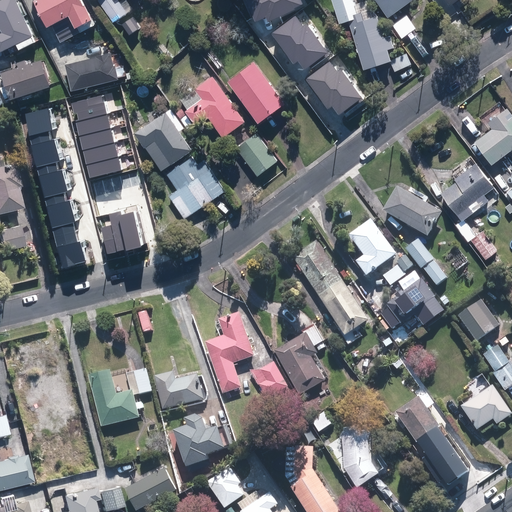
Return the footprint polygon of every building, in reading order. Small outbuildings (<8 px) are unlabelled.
[(0,33),(0,42),(4,50),(38,33),(21,0),(0,0),(0,17),(6,30),(0,33)] [(74,12),(80,24),(96,16),(87,0),(39,0),(52,23),(74,12)] [(104,0),(117,19),(129,11),(121,0),(104,0)] [(294,8),(303,4),(301,0),(246,0),(255,21),(260,19),(266,16),(268,21),(294,10),(294,8)] [(395,58),(380,14),(368,18),(366,10),(362,11),(358,0),(334,0),(342,22),(352,19),(368,67),(395,58)] [(413,0),(381,0),(393,15),(413,0)] [(417,28),(408,14),(395,24),(405,37),(417,28)] [(309,66),(311,68),(329,55),(306,24),(303,26),(296,16),(271,34),(293,64),(298,61),(304,70),(309,66)] [(68,64),(75,89),(120,77),(113,52),(68,64)] [(409,53),(392,60),(397,71),(413,64),(409,53)] [(7,70),(16,96),(56,83),(47,57),(7,70)] [(289,99),(258,60),(232,80),(263,119),(289,99)] [(344,111),(345,114),(363,101),(341,69),(338,72),(330,61),(305,79),(327,110),(332,106),(338,115),(344,111)] [(200,122),(211,114),(227,135),(249,119),(215,75),(198,87),(205,96),(189,108),(200,122)] [(109,114),(104,95),(71,103),(75,123),(109,114)] [(24,114),(32,145),(53,140),(50,130),(58,128),(53,107),(24,114)] [(491,121),(495,126),(478,139),(495,162),(511,149),(511,109),(510,107),(491,121)] [(195,147),(169,110),(139,131),(165,168),(195,147)] [(112,128),(109,114),(75,123),(79,136),(112,128)] [(116,142),(112,128),(79,136),(82,150),(116,142)] [(280,159),(259,131),(239,146),(260,174),(280,159)] [(32,145),(39,174),(60,169),(58,162),(66,160),(60,138),(53,140),(32,145)] [(119,156),(116,142),(82,150),(86,164),(119,156)] [(122,170),(119,156),(86,164),(89,178),(122,170)] [(187,217),(228,188),(207,158),(199,164),(193,156),(169,173),(175,181),(166,187),(187,217)] [(496,186),(478,162),(457,177),(459,180),(444,192),(465,219),(491,198),(487,193),(496,186)] [(12,163),(0,165),(0,211),(22,206),(12,163)] [(39,174),(46,205),(68,200),(66,191),(73,189),(68,167),(60,169),(39,174)] [(399,186),(386,210),(431,236),(445,212),(399,186)] [(46,205),(54,236),(76,231),(73,222),(81,220),(76,198),(68,200),(46,205)] [(128,250),(146,245),(138,211),(120,215),(128,250)] [(128,250),(120,215),(120,212),(109,214),(112,225),(101,227),(107,254),(128,250)] [(352,234),(367,254),(360,260),(370,274),(399,253),(373,218),(352,234)] [(477,234),(464,218),(457,224),(470,240),(473,238),(477,234)] [(19,224),(0,229),(0,231),(5,249),(24,244),(19,224)] [(483,230),(473,239),(489,258),(499,249),(483,230)] [(54,236),(62,269),(90,262),(85,240),(78,241),(76,231),(54,236)] [(420,238),(408,248),(424,269),(426,267),(439,284),(449,277),(435,260),(437,258),(420,238)] [(371,319),(319,240),(294,256),(347,335),(371,319)] [(459,270),(470,260),(463,252),(452,263),(459,270)] [(407,255),(399,262),(407,272),(415,264),(407,255)] [(399,264),(385,275),(394,286),(407,275),(399,264)] [(395,328),(438,296),(424,276),(388,303),(391,307),(383,312),(395,328)] [(484,299),(461,315),(479,341),(502,325),(484,299)] [(258,355),(243,311),(222,318),(228,335),(208,341),(225,393),(244,387),(236,362),(258,355)] [(329,379),(315,355),(322,352),(321,350),(328,346),(324,341),(326,340),(317,325),(305,332),(306,333),(277,349),(302,394),(329,379)] [(165,337),(156,340),(162,359),(171,356),(165,337)] [(486,354),(498,371),(496,373),(508,390),(511,387),(511,365),(511,363),(499,346),(486,354)] [(290,386),(276,361),(255,372),(269,398),(290,386)] [(27,403),(30,403),(31,411),(25,412),(26,427),(46,425),(44,412),(68,409),(64,369),(47,371),(46,363),(22,366),(27,403)] [(133,389),(119,392),(114,369),(92,374),(105,426),(142,416),(137,394),(155,390),(149,367),(129,372),(133,389)] [(177,370),(158,375),(166,408),(207,398),(201,373),(179,378),(177,370)] [(500,423),(511,414),(511,408),(495,384),(464,405),(481,429),(496,418),(500,423)] [(422,395),(399,411),(440,470),(463,455),(422,395)] [(322,432),(334,423),(327,411),(314,420),(322,432)] [(5,414),(0,415),(0,434),(0,435),(9,433),(5,414)] [(232,434),(226,414),(212,418),(219,438),(232,434)] [(70,442),(88,439),(84,418),(55,424),(61,453),(72,450),(70,442)] [(344,431),(348,467),(361,486),(383,472),(374,459),(371,429),(344,431)] [(311,511),(343,511),(346,510),(317,467),(317,446),(298,445),(297,473),(302,480),(294,486),(311,511)] [(0,488),(34,480),(27,453),(0,459),(0,488)] [(140,509),(180,489),(168,467),(128,487),(140,509)] [(96,485),(63,494),(67,509),(59,511),(97,511),(94,499),(99,497),(96,485)] [(125,505),(120,485),(100,490),(105,509),(125,505)] [(243,511),(276,511),(274,508),(281,503),(273,491),(243,511)] [(12,503),(13,508),(1,511),(30,511),(27,499),(12,503)]
